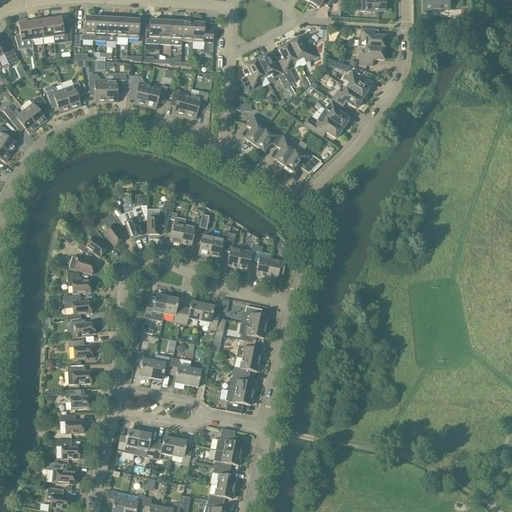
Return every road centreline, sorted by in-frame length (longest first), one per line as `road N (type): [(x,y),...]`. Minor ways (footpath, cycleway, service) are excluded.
road 1 (residential): [(291,304),(140,262),(122,292),(115,389)]
road 2 (residential): [(0,218),(31,159),(76,128),(122,123),(214,154)]
road 3 (residential): [(214,154),(222,136),(228,14),(212,4),(124,0)]
road 4 (residential): [(296,204),(353,147),(395,89),(405,0)]
road 5 (residential): [(291,304),(266,430)]
